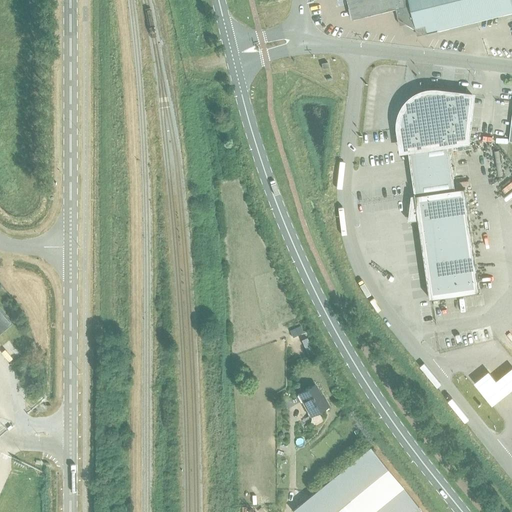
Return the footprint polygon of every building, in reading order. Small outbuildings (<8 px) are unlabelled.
[(511,0),(347,0),(352,19),(396,9),(398,15),(425,33),(511,12),(511,0)] [(467,142),(473,96),(434,91),(423,93),(415,97),(408,103),(403,110),(401,115),(399,124),(399,128),(400,138),(406,137),(407,140),(404,140),(405,146),(408,146),(415,196),(412,196),(409,220),(418,219),(423,251),(430,299),(480,291),(465,188),(455,189),(449,144),(467,142)] [(0,333),(12,323),(0,308),(0,333)] [(492,324),(474,329),(478,343),(496,338),(492,324)] [(473,384),(491,407),(511,390),(511,368),(495,382),(487,373),(473,384)] [(302,402),(310,416),(328,407),(322,395),(320,396),(314,386),(300,394),(303,401),(302,402)] [(423,511),(370,447),(292,511),(293,511),(423,511)] [(251,477),(244,477),(244,489),(252,489),(251,477)]
